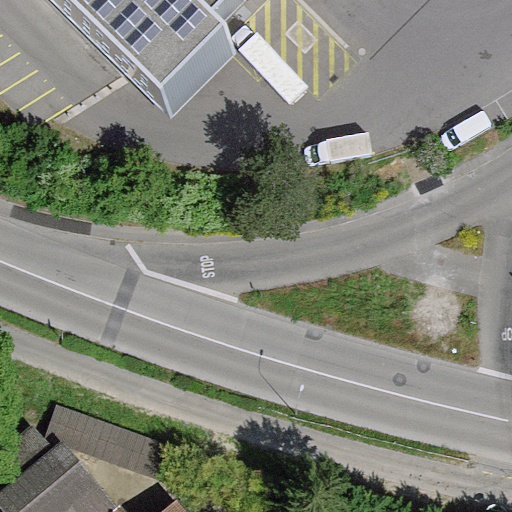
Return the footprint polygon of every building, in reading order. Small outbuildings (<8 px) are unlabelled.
[(278,0),(345,66),(410,0),(278,0)] [(174,450),(56,407),(44,439),(163,482),(174,450)] [(0,457),(17,479),(50,452),(30,428),(0,452),(0,457)] [(0,511),(111,511),(58,445),(50,452),(17,479),(0,492),(0,511)] [(158,511),(180,511),(172,501),(158,511)]
